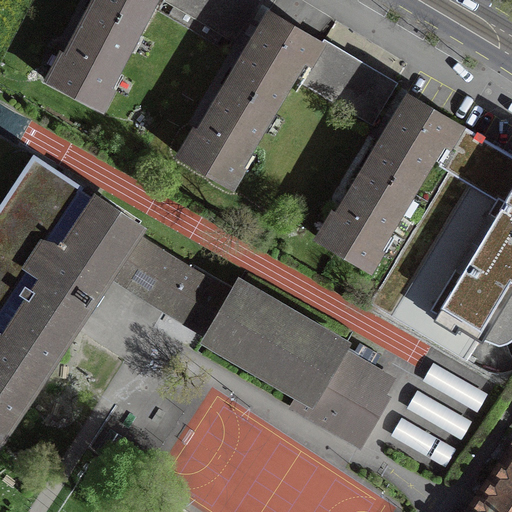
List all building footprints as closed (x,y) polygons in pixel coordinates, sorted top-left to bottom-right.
[(91,0),(91,1),(141,28),(156,0),(91,0)] [(257,0),(163,0),(236,40),(257,0)] [(98,106),(141,28),(91,1),(48,79),(98,106)] [(227,79),(275,107),(304,58),(312,63),(323,43),(268,10),(246,48),(227,79)] [(358,63),(323,43),(312,63),(301,81),(336,101),(358,63)] [(394,84),(358,63),(336,101),(372,122),(394,84)] [(230,184),(275,107),(227,79),(182,156),(230,184)] [(367,163),(412,190),(442,141),(450,146),(462,125),(407,92),(396,111),(397,112),(386,131),(367,163)] [(511,154),(462,125),(450,146),(438,164),(451,172),(372,304),(466,360),(479,339),(482,341),(511,290),(511,154)] [(0,205),(0,439),(72,331),(119,260),(136,235),(141,226),(96,196),(95,199),(80,189),(82,186),(34,155),(0,205)] [(378,248),(412,190),(367,163),(337,213),(333,211),(317,237),(370,269),(381,250),(378,248)] [(207,333),(205,338),(300,393),(292,405),(360,445),(386,398),(364,385),(373,369),(342,351),(345,343),(238,282),(234,290),(210,280),(164,254),(136,235),(119,260),(173,295),(165,309),(207,333)] [(423,378),(479,409),(490,390),(434,359),(423,378)] [(419,386),(408,406),(463,436),(474,416),(419,386)] [(402,413),(392,432),(448,461),(458,442),(402,413)] [(511,448),(494,475),(511,487),(511,448)] [(511,511),(511,487),(494,475),(471,508),(477,511),(511,511)]
